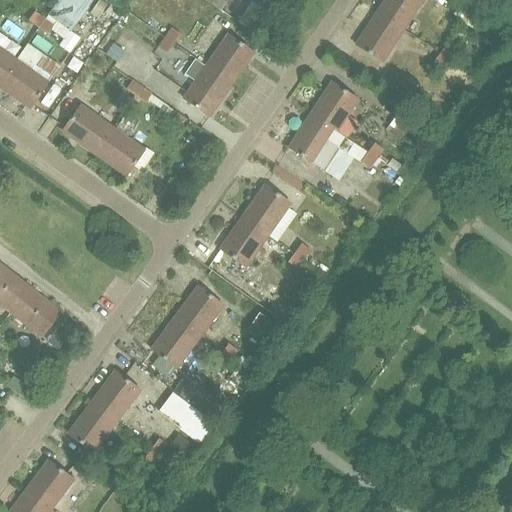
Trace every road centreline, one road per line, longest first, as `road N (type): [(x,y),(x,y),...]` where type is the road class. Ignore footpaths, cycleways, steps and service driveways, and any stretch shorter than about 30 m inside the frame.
road 1 (residential): [(170,246),(344,0)]
road 2 (residential): [(0,476),(170,246)]
road 3 (residential): [(170,246),(0,117)]
